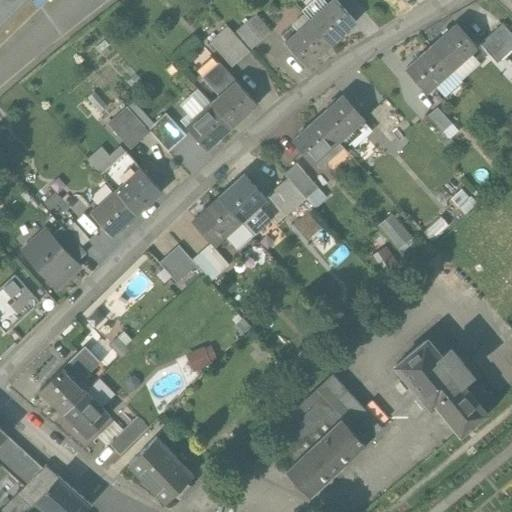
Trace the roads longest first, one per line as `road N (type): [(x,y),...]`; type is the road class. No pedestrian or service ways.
road 1 (residential): [(0,382),(232,149),(311,84),(445,0)]
road 2 (residential): [(0,405),(121,506)]
